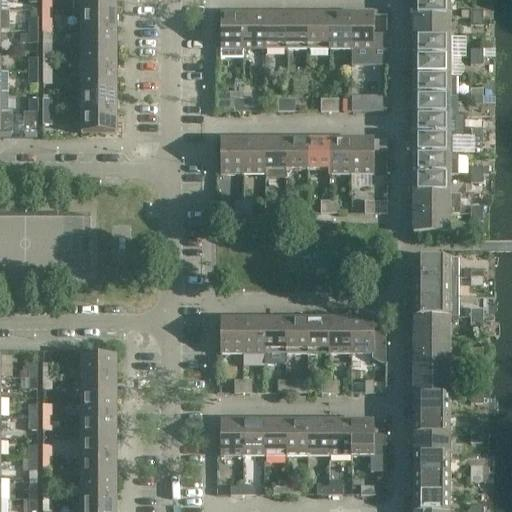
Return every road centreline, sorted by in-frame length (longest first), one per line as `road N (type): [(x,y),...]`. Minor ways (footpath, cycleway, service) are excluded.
road 1 (residential): [(171,511),(171,322)]
road 2 (residential): [(0,324),(171,322)]
road 3 (residential): [(169,166),(0,166)]
road 4 (residential): [(169,166),(173,0)]
road 5 (residential): [(171,322),(169,166)]
